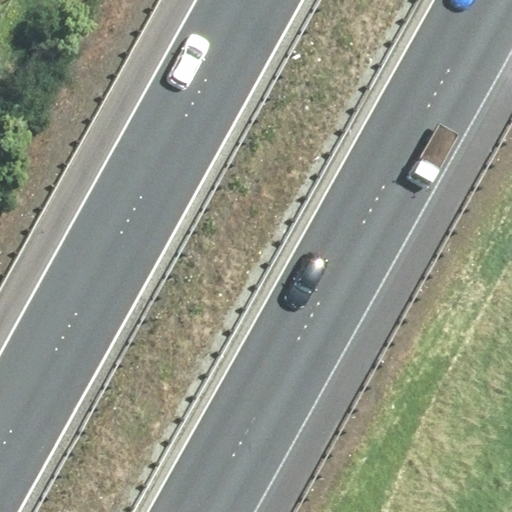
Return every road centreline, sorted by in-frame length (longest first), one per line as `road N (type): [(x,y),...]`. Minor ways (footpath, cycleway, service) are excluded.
road 1 (motorway): [(483,0),(200,511)]
road 2 (motorway): [(0,446),(249,0)]
